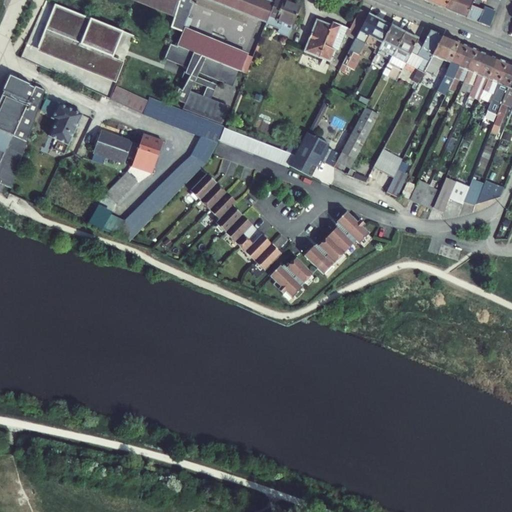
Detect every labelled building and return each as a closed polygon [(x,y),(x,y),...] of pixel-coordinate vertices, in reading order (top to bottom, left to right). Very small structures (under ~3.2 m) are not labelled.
[(131,0),(174,17),(179,0),(131,0)] [(275,3),(267,0),(179,0),(174,17),(171,28),(181,31),(182,30),(184,31),(177,47),(170,44),(165,59),(189,69),(186,78),(189,79),(183,89),(179,88),(177,93),(176,96),(177,98),(177,99),(178,100),(181,102),(185,104),(183,109),(206,118),(213,100),(210,99),(215,85),(198,78),(199,73),(220,81),(233,49),(188,31),(192,20),(187,18),(192,5),(189,3),(190,0),(192,0),(197,2),(196,4),(246,24),(249,17),(267,23),(275,3)] [(276,0),(275,3),(267,23),(265,27),(268,28),(269,26),(279,30),(278,34),(288,38),(300,7),(284,1),(284,0),(276,0)] [(422,0),(445,10),(449,0),(422,0)] [(449,0),(445,10),(490,27),(496,12),(485,8),(484,10),(472,5),(474,0),(449,0)] [(123,32),(55,5),(38,47),(97,71),(104,54),(113,58),(123,32)] [(355,39),(368,14),(360,10),(350,29),(332,22),(331,26),(317,20),(304,52),(330,63),(336,50),(338,51),(345,35),(355,39)] [(347,67),(354,70),(361,57),(358,55),(364,44),(375,50),(369,61),(372,62),(376,55),(379,49),(391,26),(368,14),(355,40),(342,64),(347,67)] [(391,26),(379,49),(392,56),(404,33),(391,26)] [(424,71),(443,36),(430,31),(424,44),(418,40),(405,63),(418,70),(412,81),(418,84),(424,71)] [(418,40),(404,33),(392,56),(390,61),(392,62),(395,58),(405,63),(418,40)] [(443,36),(424,71),(434,77),(443,61),(450,63),(459,43),(443,36)] [(450,63),(437,91),(442,94),(451,76),(454,78),(468,47),(459,43),(450,63)] [(97,71),(38,47),(36,52),(115,83),(124,62),(113,58),(104,54),(97,71)] [(468,71),(477,50),(468,47),(454,78),(449,90),(453,92),(459,80),(464,69),(468,71)] [(239,71),(246,74),(253,57),(233,49),(220,81),(223,83),(230,67),(239,71)] [(459,91),(465,94),(469,85),(473,86),(477,75),(487,54),(477,50),(468,71),(463,82),(459,91)] [(470,93),(465,105),(470,107),(474,99),(479,101),(480,99),(488,79),(497,58),(487,54),(477,75),(473,86),(470,93)] [(372,62),(376,65),(380,57),(376,55),(372,62)] [(393,67),(401,71),(405,63),(395,58),(392,62),(390,61),(388,64),(393,67)] [(488,79),(480,99),(490,104),(491,100),(498,84),(507,63),(497,58),(488,79)] [(511,78),(511,64),(507,63),(498,84),(491,100),(501,105),(511,78)] [(383,74),(387,77),(393,67),(388,64),(383,74)] [(230,67),(223,83),(232,87),(239,71),(230,67)] [(459,80),(463,82),(468,71),(464,69),(459,80)] [(0,182),(0,183),(11,188),(32,129),(42,99),(45,90),(35,86),(34,87),(10,77),(2,97),(0,100),(0,181),(1,182),(0,182)] [(511,78),(501,105),(494,124),(499,127),(507,106),(508,103),(511,105),(511,78)] [(116,87),(111,99),(137,112),(143,114),(148,101),(116,87)] [(148,101),(143,114),(202,137),(217,143),(223,127),(149,98),(148,101)] [(82,115),(59,104),(47,100),(42,110),(52,116),(53,119),(57,121),(50,137),(68,145),(82,115)] [(228,107),(213,100),(206,118),(221,124),(228,107)] [(323,103),(310,130),(314,132),(328,105),(323,103)] [(378,115),(365,108),(342,152),(355,159),(378,115)] [(233,131),(225,128),(220,141),(228,144),(233,131)] [(139,145),(101,131),(93,153),(95,153),(92,160),(103,164),(106,157),(124,164),(127,156),(135,159),(139,145)] [(240,134),(233,131),(228,144),(235,147),(240,134)] [(312,178),(320,161),(327,149),(329,144),(307,133),(295,155),(289,166),(312,178)] [(246,136),(240,134),(235,147),(241,149),(246,136)] [(163,142),(143,135),(139,145),(135,159),(130,171),(150,178),(163,142)] [(253,139),(246,136),(241,149),(248,152),(253,139)] [(202,137),(195,149),(210,156),(217,143),(202,137)] [(260,142),(253,139),(248,152),(255,155),(260,142)] [(266,144),(260,142),(255,155),(261,157),(266,144)] [(273,147),(266,144),(261,157),(268,160),(273,147)] [(279,149),(273,147),(268,160),(275,162),(279,149)] [(206,163),(207,163),(210,156),(195,149),(191,156),(124,221),(123,222),(136,235),(206,163)] [(286,152),(279,149),(275,162),(281,165),(286,152)] [(340,155),(327,149),(320,161),(334,168),(337,162),(340,155)] [(383,149),(373,168),(394,178),(398,170),(400,165),(403,159),(383,149)] [(295,155),(286,152),(281,165),(288,168),(289,166),(295,155)] [(340,155),(337,162),(350,169),(355,159),(342,152),(340,155)] [(394,178),(387,192),(397,197),(408,175),(402,172),(398,170),(394,178)] [(137,182),(127,172),(106,194),(116,204),(137,182)] [(217,184),(206,175),(190,192),(200,202),(217,184)] [(446,179),(440,192),(432,208),(443,213),(449,199),(456,183),(446,179)] [(419,180),(416,186),(409,200),(420,205),(429,187),(430,185),(419,180)] [(475,205),(483,184),(472,180),(469,188),(463,203),(475,206),(475,205)] [(483,184),(475,205),(500,197),(504,188),(484,181),(483,184)] [(408,182),(401,196),(409,200),(416,186),(408,182)] [(469,188),(456,183),(449,199),(462,204),(463,203),(469,188)] [(226,194),(217,184),(200,202),(210,211),(226,194)] [(433,189),(429,187),(420,205),(431,210),(432,208),(440,192),(433,189)] [(236,203),(226,194),(210,211),(220,220),(232,207),(236,203)] [(242,216),(232,207),(220,220),(216,224),(226,233),(242,216)] [(337,227),(318,246),(327,255),(325,257),(315,247),(314,246),(304,256),(323,275),(356,241),(359,244),(369,233),(363,227),(365,224),(360,220),(358,222),(347,212),(336,222),(338,223),(348,234),(346,236),(337,227)] [(130,241),(136,235),(123,222),(124,221),(111,215),(102,230),(117,235),(130,241)] [(257,230),(242,216),(226,233),(241,247),(257,230)] [(348,234),(338,223),(335,225),(337,227),(346,236),(348,234)] [(272,245),(257,230),(241,247),(255,262),(272,245)] [(282,254),(272,245),(255,262),(265,272),(282,254)] [(327,255),(318,246),(317,245),(315,247),(325,257),(327,255)] [(278,268),(270,276),(276,282),(273,285),(283,294),(285,292),(292,299),(303,288),(301,286),(313,274),(296,258),(287,268),(296,276),(293,279),(283,268),(281,271),(278,268)] [(280,266),(278,268),(281,271),(283,268),(293,279),(296,276),(287,268),(284,265),(282,267),(280,266)]
